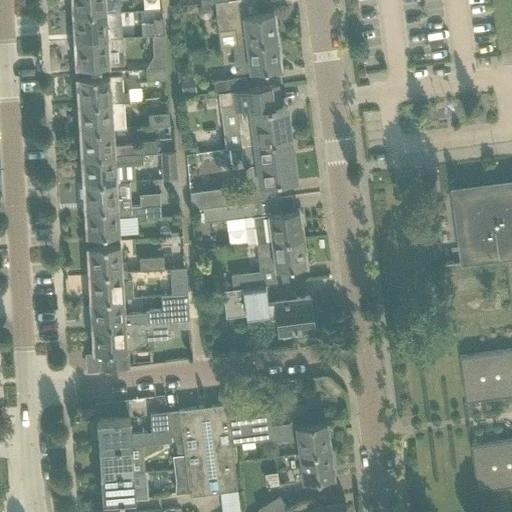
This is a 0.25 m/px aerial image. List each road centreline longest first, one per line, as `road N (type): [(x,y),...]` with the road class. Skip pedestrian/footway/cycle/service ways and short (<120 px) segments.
road 1 (residential): [(361,362),(317,0)]
road 2 (residential): [(24,392),(361,362)]
road 3 (residential): [(24,392),(7,66)]
road 4 (residential): [(380,511),(361,362)]
